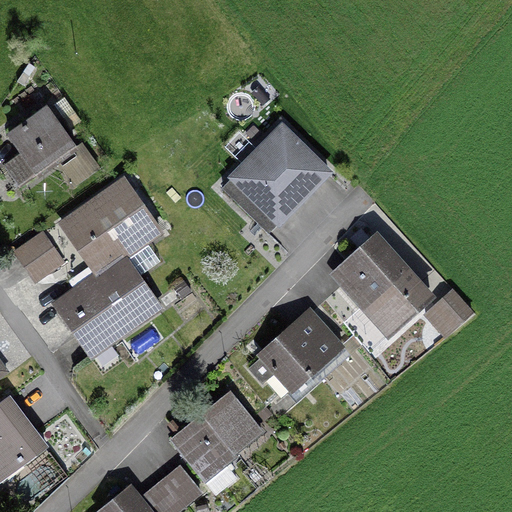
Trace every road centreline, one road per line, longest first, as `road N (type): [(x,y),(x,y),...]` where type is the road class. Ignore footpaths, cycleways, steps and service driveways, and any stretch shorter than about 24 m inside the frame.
road 1 (residential): [(111,456),(367,195)]
road 2 (residential): [(0,299),(111,456)]
